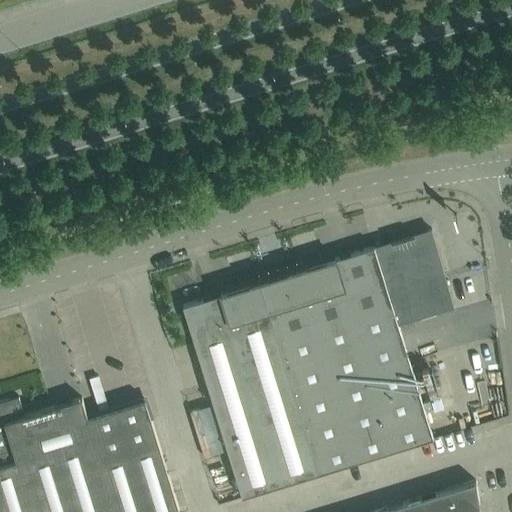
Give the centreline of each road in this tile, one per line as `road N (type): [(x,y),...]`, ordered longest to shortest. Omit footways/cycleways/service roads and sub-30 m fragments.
road 1 (tertiary): [(0,168),(511,12)]
road 2 (unclassified): [(0,296),(320,196),(493,162)]
road 3 (tertiary): [(357,0),(0,109)]
road 4 (unknown): [(139,253),(220,511)]
road 5 (unknown): [(281,511),(511,440)]
road 6 (unclassified): [(0,40),(130,0)]
road 7 (unclassified): [(511,290),(493,162)]
